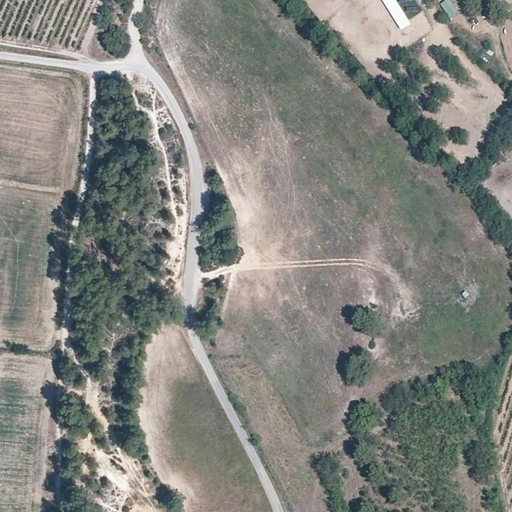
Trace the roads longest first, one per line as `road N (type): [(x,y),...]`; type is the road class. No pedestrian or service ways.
road 1 (unclassified): [(0,55),(135,64),(174,106),(198,194),(185,304),(190,334),(278,511)]
road 2 (track): [(110,431),(94,409),(67,317),(94,67)]
